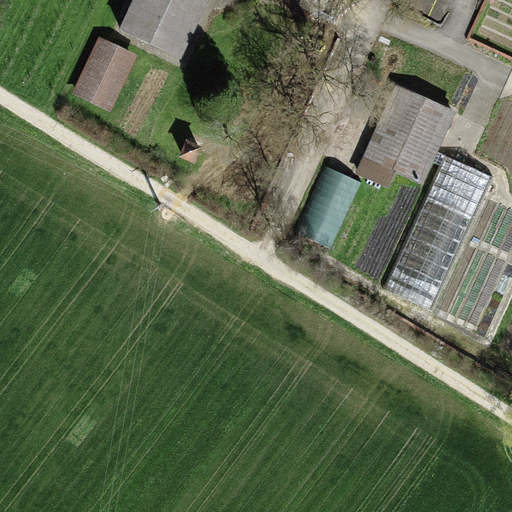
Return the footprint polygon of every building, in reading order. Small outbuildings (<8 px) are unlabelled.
[(134,0),(119,31),(180,57),(207,0),(134,0)] [(98,36),(71,93),(110,112),(138,55),(98,36)] [(395,170),(418,180),(451,108),(397,83),(356,173),(387,188),(395,170)] [(201,147),(187,141),(181,156),(194,162),(201,147)] [(493,178),(439,155),(425,186),(382,288),(436,311),(493,178)] [(360,182),(324,167),(297,231),(332,246),(360,182)]
